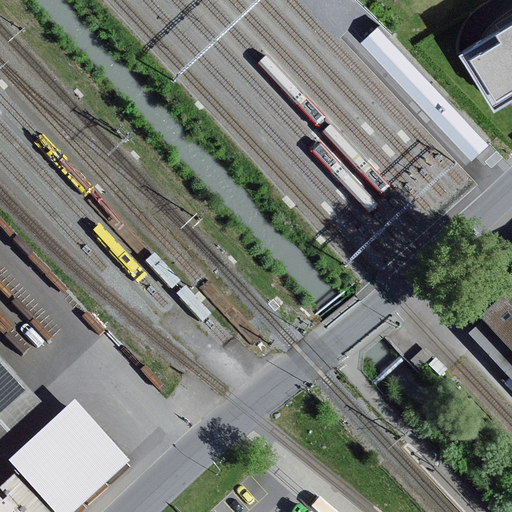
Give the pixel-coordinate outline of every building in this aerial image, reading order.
[(511,18),(478,39),(461,49),(495,108),(511,97),(511,18)] [(377,25),(360,41),(471,159),(488,143),(377,25)] [(511,281),(471,320),(476,324),(511,363),(511,281)] [(511,363),(476,324),(462,337),(511,390),(511,363)] [(0,432),(32,403),(0,368),(0,432)] [(66,401),(1,461),(49,511),(69,511),(123,462),(66,401)] [(0,511),(42,511),(5,472),(0,476),(0,494),(2,497),(0,498),(0,511)]
